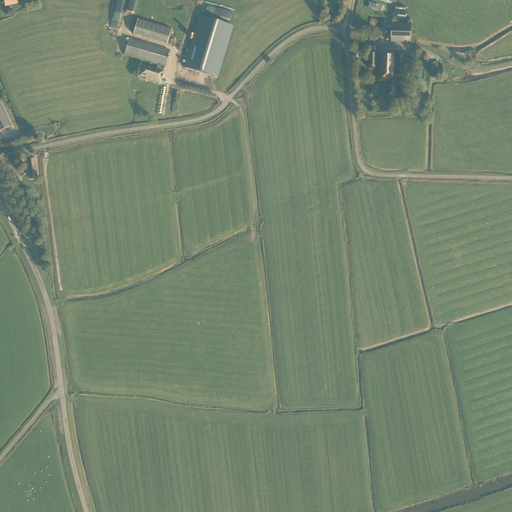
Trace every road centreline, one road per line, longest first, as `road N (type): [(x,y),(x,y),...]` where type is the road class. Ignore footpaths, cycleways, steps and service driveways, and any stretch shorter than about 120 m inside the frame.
road 1 (unclassified): [(0,156),(202,118),(299,33),(342,31)]
road 2 (unclassified): [(511,178),(365,170),(342,31)]
road 3 (tertiary): [(61,391),(41,284),(0,202)]
road 4 (track): [(48,306),(63,300),(45,146)]
road 5 (tertiary): [(86,511),(61,391)]
